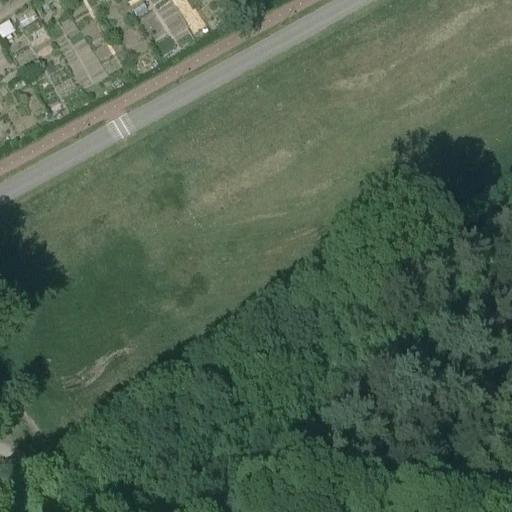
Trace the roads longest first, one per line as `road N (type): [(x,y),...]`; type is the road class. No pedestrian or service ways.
road 1 (track): [(29,482),(87,455),(511,176)]
road 2 (residential): [(0,195),(356,0)]
